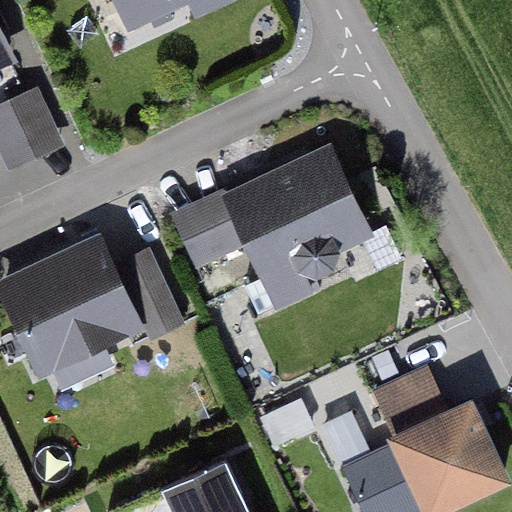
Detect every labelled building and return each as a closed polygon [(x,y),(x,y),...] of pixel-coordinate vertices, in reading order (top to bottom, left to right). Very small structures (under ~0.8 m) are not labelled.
[(115,0),(125,20),(166,0),(115,0)] [(58,142),(34,90),(0,104),(0,143),(9,164),(58,142)] [(226,200),(262,277),(294,262),(297,268),(312,273),(326,266),(331,252),(328,246),(361,230),(325,154),(226,200)] [(212,236),(185,248),(192,265),(219,252),(212,236)] [(131,322),(95,245),(0,289),(0,290),(36,367),(131,322)] [(176,324),(167,304),(140,317),(149,336),(176,324)] [(432,503),(505,471),(472,400),(400,433),(432,503)] [(182,511),(254,511),(227,451),(167,478),(182,511)]
